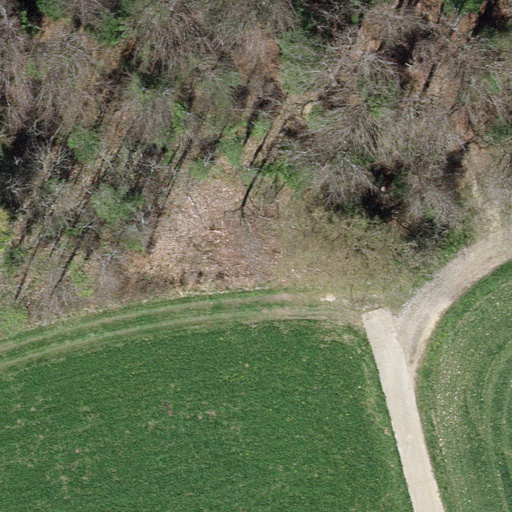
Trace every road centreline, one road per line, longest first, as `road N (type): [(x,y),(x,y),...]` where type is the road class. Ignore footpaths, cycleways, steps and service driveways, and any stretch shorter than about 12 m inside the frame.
road 1 (track): [(0,355),(105,323),(229,304),(309,304),(377,320)]
road 2 (track): [(478,255),(473,167),(415,0)]
road 3 (track): [(429,511),(377,320)]
road 4 (track): [(387,356),(433,294),(478,255),(511,241)]
